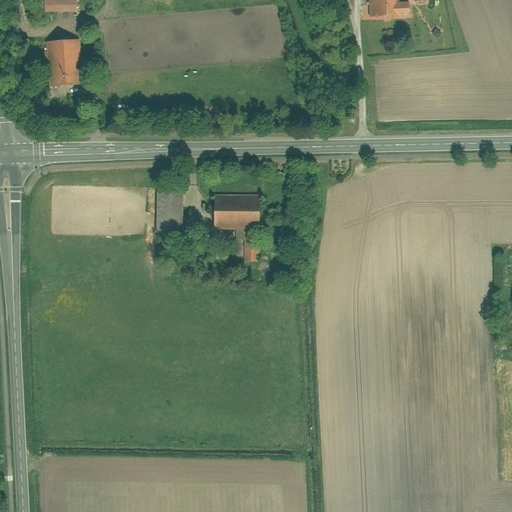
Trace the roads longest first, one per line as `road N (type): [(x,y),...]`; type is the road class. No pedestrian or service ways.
road 1 (secondary): [(511,142),(14,153)]
road 2 (tertiary): [(23,511),(13,261)]
